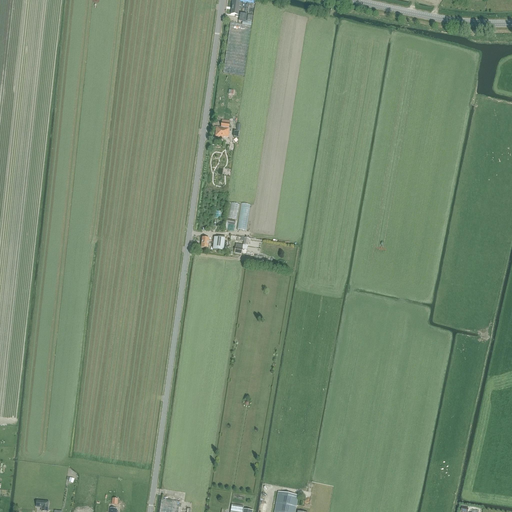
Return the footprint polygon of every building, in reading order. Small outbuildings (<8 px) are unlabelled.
[(240,1),(232,0),(230,14),(238,15),(240,1)] [(247,14),(239,13),(238,21),(245,22),(247,14)] [(244,76),(251,25),(230,22),(223,73),(244,76)] [(229,129),(229,128),(235,128),(236,124),(230,123),(221,122),(221,127),(216,127),(215,137),(224,138),(228,138),(229,129)] [(237,218),(238,203),(230,202),(229,218),(237,218)] [(231,236),(231,240),(240,241),(240,240),(241,241),(243,241),(243,245),(248,246),(249,239),(244,238),(241,237),(231,236)] [(208,249),(209,239),(202,238),(201,248),(208,249)] [(224,251),(225,239),(214,238),(212,250),(224,251)] [(242,254),(243,245),(236,244),(234,253),(242,254)] [(295,511),(298,496),(278,492),(274,511),(295,511)] [(159,511),(177,511),(179,502),(162,499),(159,511)] [(48,511),(49,502),(37,501),(36,508),(42,508),(41,511),(45,511),(48,511)]
